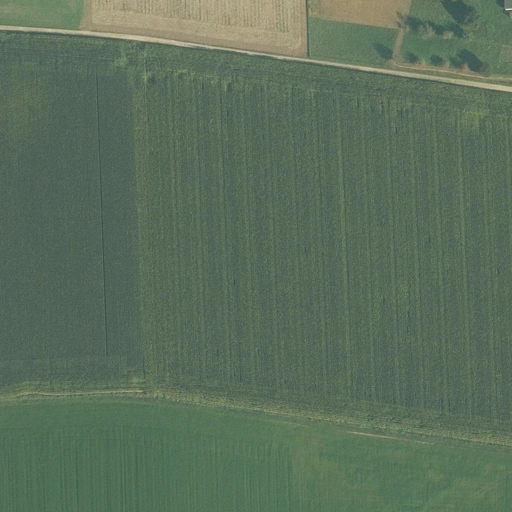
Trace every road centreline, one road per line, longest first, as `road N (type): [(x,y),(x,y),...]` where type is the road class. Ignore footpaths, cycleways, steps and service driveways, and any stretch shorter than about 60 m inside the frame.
road 1 (track): [(511,90),(0,28)]
road 2 (track): [(0,405),(141,398),(511,449)]
